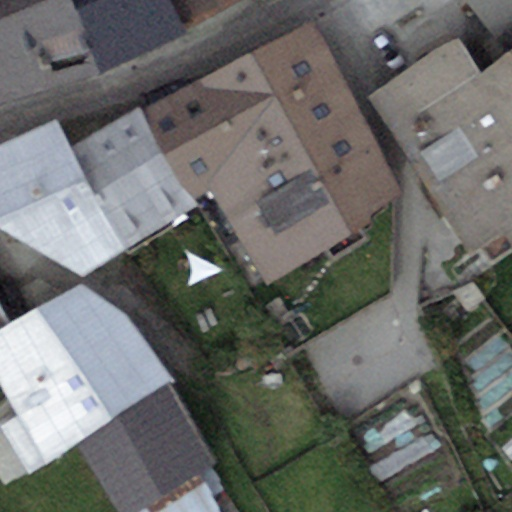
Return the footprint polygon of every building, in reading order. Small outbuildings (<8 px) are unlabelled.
[(0,0),(0,103),(107,70),(68,0),(0,0)] [(68,0),(107,70),(186,27),(171,0),(68,0)] [(171,0),(186,27),(236,0),(171,0)] [(511,0),(466,0),(494,44),(511,32),(511,0)] [(316,20),(142,109),(194,198),(210,189),(263,283),(404,192),(316,20)] [(511,241),(511,114),(483,75),(459,39),(369,99),(472,253),(505,231),(511,241)] [(511,51),(483,75),(511,114),(511,51)] [(138,105),(69,146),(124,250),(198,205),(194,198),(142,109),(138,105)] [(56,121),(0,145),(0,227),(83,274),(124,250),(69,146),(56,121)] [(13,325),(0,333),(0,382),(47,459),(77,441),(120,511),(222,511),(198,473),(215,463),(125,316),(80,284),(13,325)] [(0,333),(13,325),(0,301),(0,333)] [(352,417),(355,482),(442,478),(439,413),(352,417)]
